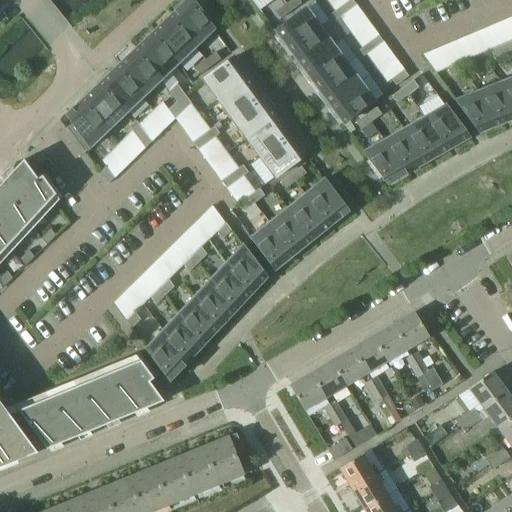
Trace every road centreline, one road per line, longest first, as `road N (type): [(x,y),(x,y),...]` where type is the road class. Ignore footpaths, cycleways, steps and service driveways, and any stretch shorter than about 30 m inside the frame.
road 1 (residential): [(0,489),(248,390)]
road 2 (residential): [(248,390),(455,269)]
road 3 (residential): [(248,390),(314,511)]
